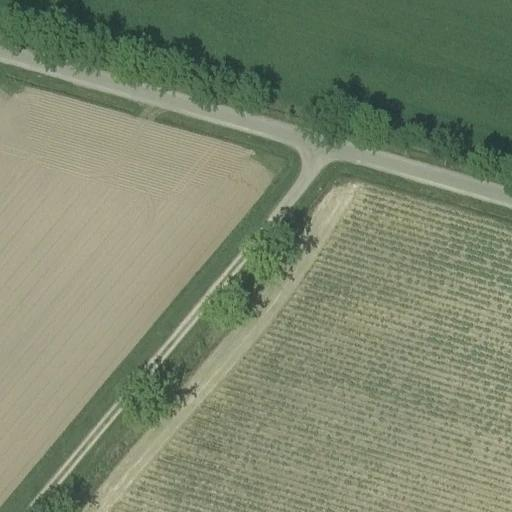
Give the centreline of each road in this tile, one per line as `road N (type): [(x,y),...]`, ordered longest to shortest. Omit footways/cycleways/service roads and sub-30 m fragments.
road 1 (unclassified): [(511,195),(0,49)]
road 2 (track): [(36,511),(340,147)]
